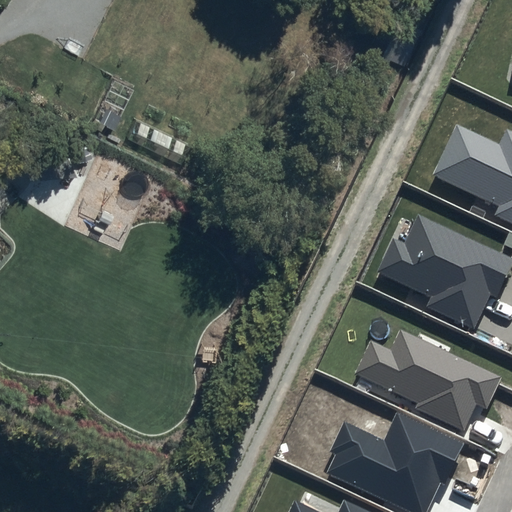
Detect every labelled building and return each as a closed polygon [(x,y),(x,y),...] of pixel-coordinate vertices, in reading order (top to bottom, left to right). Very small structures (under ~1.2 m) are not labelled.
[(511,131),(508,129),(501,143),(456,123),(432,175),(500,206),(495,215),(511,223),(511,131)] [(35,156),(36,177),(79,175),(78,155),(35,156)] [(511,269),(511,256),(418,214),(405,243),(393,237),(377,272),(431,297),(427,307),(475,329),(491,294),(499,298),(511,269)] [(501,377),(401,331),(392,350),(371,340),(355,375),(417,403),(414,409),(464,432),(477,404),(487,408),(501,377)] [(465,443),(396,412),(384,439),(344,420),(330,451),(335,454),(326,474),(410,511),(426,511),(441,482),(446,485),(465,443)] [(371,511),(344,500),(338,511),(320,511),(294,500),(289,511),(371,511)]
